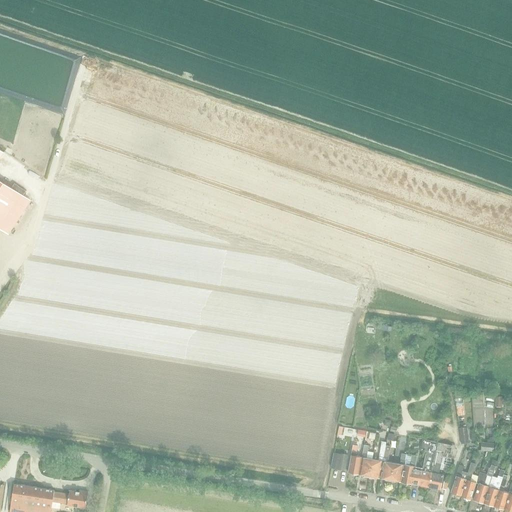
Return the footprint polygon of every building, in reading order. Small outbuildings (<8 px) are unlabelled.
[(21,188),(26,178),(19,174),(14,184),(21,188)] [(30,200),(0,180),(0,228),(8,234),(30,200)] [(459,428),(461,443),(469,442),(467,427),(459,428)] [(422,467),(421,470),(418,484),(428,486),(435,452),(438,442),(423,438),(420,450),(426,451),(422,468),(422,467)] [(385,446),(386,441),(381,441),(378,459),(372,458),(369,477),(374,478),(374,476),(380,477),(385,446)] [(493,442),(482,441),(481,450),(492,451),(493,442)] [(435,452),(428,486),(440,488),(442,475),(438,474),(443,452),(450,454),(452,445),(438,442),(435,452)] [(359,473),(361,456),(356,455),(357,445),(352,444),(348,471),(352,472),(353,474),(356,474),(358,473),(359,473)] [(369,477),(372,458),(366,457),(368,445),(364,444),(361,456),(359,473),(364,474),(364,476),(369,477)] [(385,446),(380,477),(390,479),(393,462),(387,461),(390,446),(385,446)] [(331,467),(337,468),(345,470),(347,454),(334,452),(331,467)] [(393,462),(390,479),(401,481),(404,465),(406,454),(401,453),(399,463),(393,462)] [(417,456),(412,455),(406,454),(404,465),(401,481),(402,483),(405,483),(407,482),(412,483),(417,456)] [(478,476),(472,474),(475,463),(471,462),(466,478),(467,478),(461,495),(471,498),(476,482),(477,482),(478,476)] [(494,506),(502,482),(504,474),(505,470),(500,468),(497,477),(492,476),(489,486),(484,502),(484,503),(485,504),(488,505),(489,504),(494,506)] [(467,478),(466,478),(461,476),(462,473),(458,472),(451,492),(461,495),(467,478)] [(487,474),(480,472),(479,472),(478,476),(477,482),(476,482),(478,483),(473,499),(478,500),(478,503),(481,503),(483,502),(484,502),(489,486),(484,484),(487,474)] [(509,492),(504,490),(506,483),(508,475),(504,474),(502,482),(494,506),(498,507),(499,509),(501,509),(503,508),(504,509),(509,492)] [(69,492),(54,491),(54,489),(14,484),(9,511),(50,511),(52,501),(66,502),(66,504),(86,507),(87,492),(79,491),(79,492),(69,491),(69,492)]
